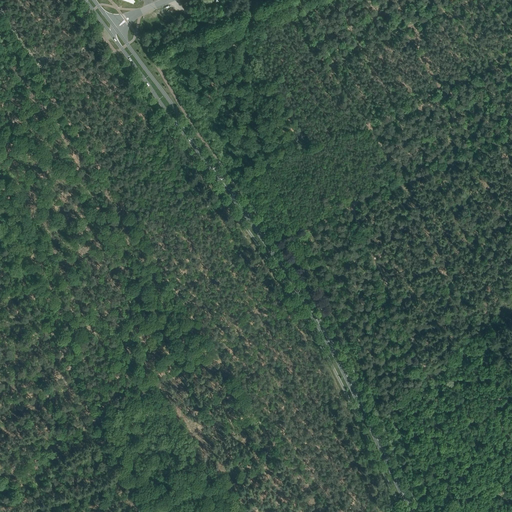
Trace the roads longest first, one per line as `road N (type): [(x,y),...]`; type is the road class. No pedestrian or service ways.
road 1 (unknown): [(431,374),(352,203),(402,180),(286,4)]
road 2 (secondary): [(410,511),(297,287),(193,142)]
road 3 (track): [(62,101),(217,345)]
road 4 (track): [(217,345),(323,511)]
road 5 (secondary): [(109,33),(193,142)]
road 6 (secondary): [(193,142),(117,31)]
